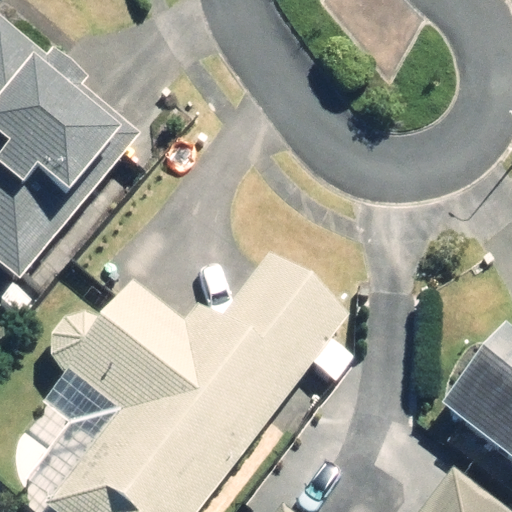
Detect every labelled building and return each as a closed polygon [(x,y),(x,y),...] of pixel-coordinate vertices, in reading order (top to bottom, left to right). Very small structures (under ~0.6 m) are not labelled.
[(0,46),(0,287),(12,297),(27,278),(50,297),(146,175),(133,165),(145,149),(80,98),(83,94),(43,63),(34,74),(0,46)] [(50,511),(202,511),(344,337),(263,272),(214,333),(195,317),(181,334),(128,290),(93,333),(91,332),(89,331),(86,330),(84,330),(81,329),(79,329),(77,329),(74,330),(72,330),(69,331),(67,332),(65,333),(63,334),(61,335),(59,337),(57,338),(55,340),(54,342),(52,344),(51,346),(50,348),(49,351),(48,353),(48,355),(47,358),(47,360),(47,363),(48,365),(48,368),(49,370),(50,372),(51,374),(52,377),(53,379),(55,381),(116,431),(50,511)] [(511,354),(491,339),(426,427),(511,490),(511,354)] [(0,444),(26,413),(1,393),(0,394),(0,444)] [(492,511),(445,477),(418,511),(492,511)]
